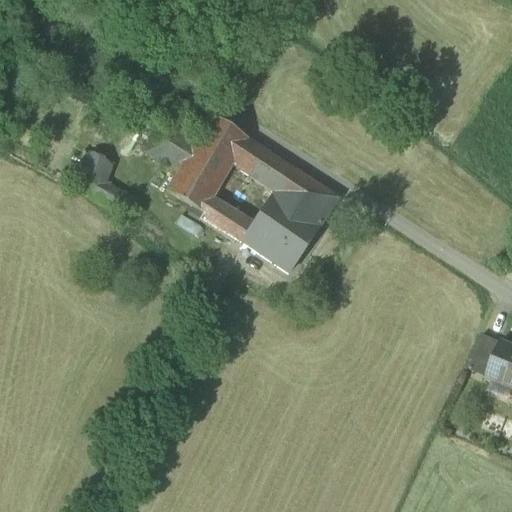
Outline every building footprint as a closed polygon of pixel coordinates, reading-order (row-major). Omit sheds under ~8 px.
[(212,200),(231,168),(247,142),(210,118),(209,120),(209,119),(195,143),(164,124),(145,156),(176,175),(165,194),(202,216),(212,200)] [(290,170),(247,142),(231,168),(273,195),(290,170)] [(83,154),(77,170),(105,185),(112,166),(83,154)] [(135,202),(105,185),(77,170),(67,187),(124,220),(135,202)] [(338,201),(290,170),(273,195),(270,200),(318,230),(336,202),(336,203),(338,201)] [(241,218),(212,200),(202,216),(199,223),(226,240),(241,218)] [(270,200),(253,226),(239,248),(240,249),(242,246),(287,277),(318,230),(270,200)] [(226,240),(239,248),(253,226),(241,218),(226,240)] [(469,360),(489,369),(499,344),(481,337),(469,360)] [(485,379),(511,390),(511,349),(499,344),(489,369),(485,379)] [(465,371),(485,379),(489,369),(469,360),(465,371)]
